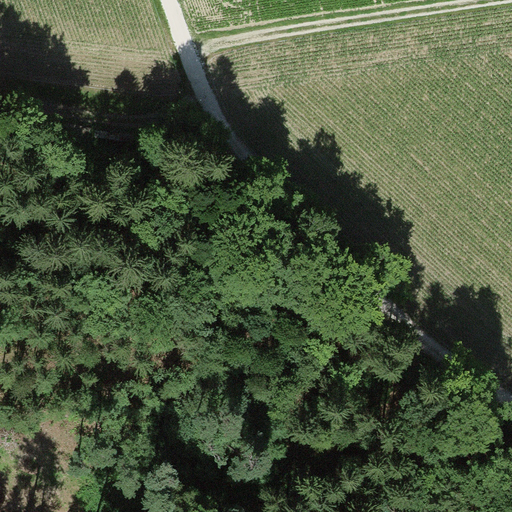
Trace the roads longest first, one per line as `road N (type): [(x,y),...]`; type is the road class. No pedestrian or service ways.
road 1 (track): [(511,400),(244,148),(205,102),(165,0)]
road 2 (track): [(511,2),(185,53)]
